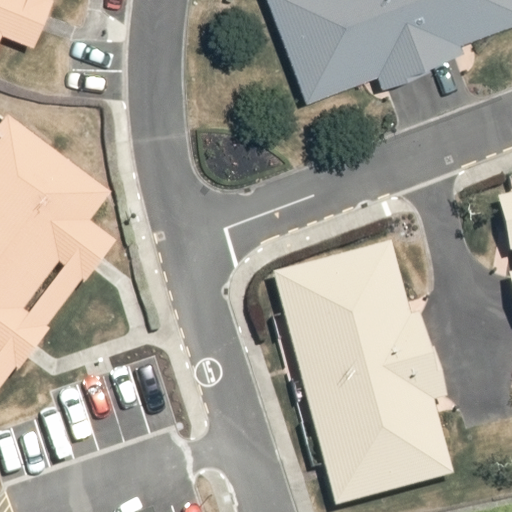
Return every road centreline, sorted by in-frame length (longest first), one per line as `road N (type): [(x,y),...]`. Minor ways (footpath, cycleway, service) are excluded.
road 1 (residential): [(190,259),(511,126)]
road 2 (residential): [(190,259),(125,46),(135,0)]
road 3 (residential): [(267,511),(190,259)]
